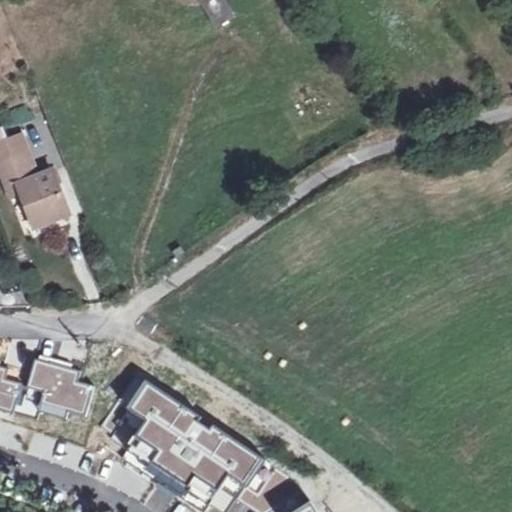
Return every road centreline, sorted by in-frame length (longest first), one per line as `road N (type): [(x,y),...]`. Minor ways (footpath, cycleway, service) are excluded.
road 1 (unclassified): [(113,322),(356,159),(511,111)]
road 2 (unclassified): [(390,511),(237,398),(113,322)]
road 3 (track): [(145,299),(142,240),(201,73),(230,33)]
road 4 (residential): [(0,463),(45,474),(126,511)]
